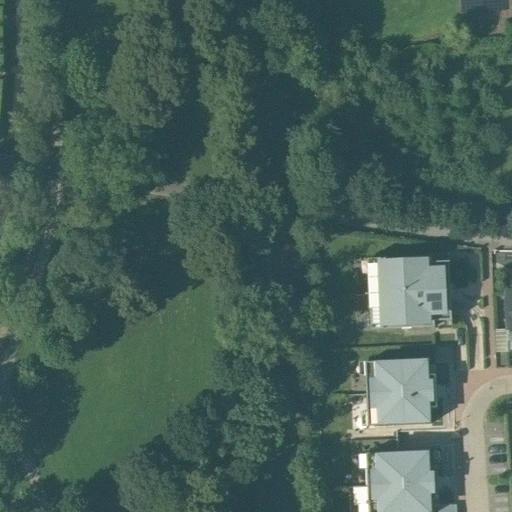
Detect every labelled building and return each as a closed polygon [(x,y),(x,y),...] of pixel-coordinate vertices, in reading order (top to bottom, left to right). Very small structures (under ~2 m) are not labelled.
[(430,258),(374,260),(375,274),(367,275),(368,295),(369,317),(377,317),(378,331),(434,328),(433,322),(451,322),(448,263),(431,263),(430,258)] [(426,360),(370,363),(370,375),(363,375),(363,376),(365,415),(373,414),(373,427),(394,426),(429,424),(428,409),(435,409),(434,376),(427,376),(426,360)] [(370,375),(370,363),(357,363),(357,376),(363,376),(363,375),(370,375)] [(373,414),(365,415),(359,415),(360,427),(373,427),(373,414)] [(427,452),(371,454),(371,467),(365,467),(366,506),(373,506),(373,511),(429,511),(429,501),(436,501),(435,467),(428,467),(427,452)] [(371,467),(371,454),(358,455),(359,467),(365,467),(371,467)]
